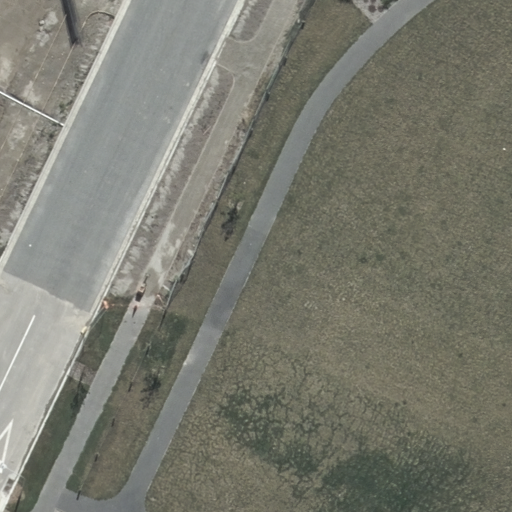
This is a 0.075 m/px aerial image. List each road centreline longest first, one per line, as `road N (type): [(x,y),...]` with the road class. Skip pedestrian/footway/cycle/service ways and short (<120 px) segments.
road 1 (residential): [(62,267),(188,0)]
road 2 (residential): [(62,267),(0,395)]
